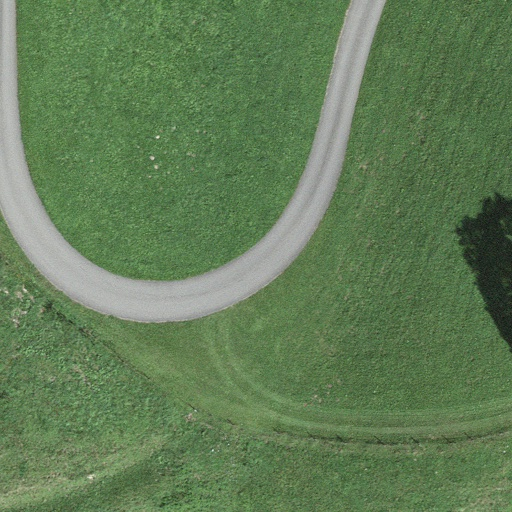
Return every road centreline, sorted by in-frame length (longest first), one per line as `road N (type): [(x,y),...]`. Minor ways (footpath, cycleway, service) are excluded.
road 1 (track): [(371,0),(316,191),(291,239),(248,278),(193,301),(131,299),(70,275),(38,240),(13,184),(0,120)]
road 2 (track): [(194,511),(204,489),(186,443),(114,358),(131,299)]
